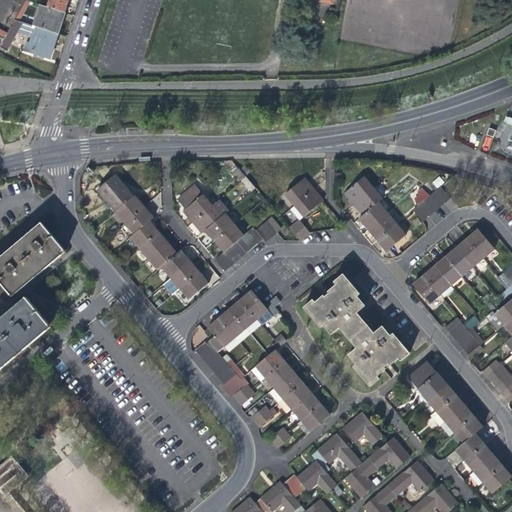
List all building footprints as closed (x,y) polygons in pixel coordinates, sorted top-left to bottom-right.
[(45,0),(43,8),(63,14),(66,2),(67,0),(45,0)] [(32,28),(35,29),(56,36),(61,21),(63,14),(43,8),(39,7),(32,28)] [(51,52),(56,36),(35,29),(32,28),(13,23),(3,40),(0,45),(0,49),(6,52),(16,33),(32,39),(30,45),(26,44),(24,53),(48,60),(51,52)] [(244,167),(239,170),(246,178),(250,174),(244,167)] [(240,182),(246,178),(239,170),(239,169),(233,174),(240,182)] [(96,191),(124,224),(142,208),(131,194),(130,195),(127,191),(114,176),(96,191)] [(344,192),(354,204),(372,187),(363,177),(344,192)] [(285,195),(294,206),(312,191),(314,189),(309,184),(305,178),(285,195)] [(437,183),(440,187),(445,183),(442,179),(437,183)] [(188,216),(193,222),(212,206),(193,184),(177,198),(185,208),(183,210),(188,216)] [(354,204),(363,215),(378,202),(382,199),(372,187),(354,204)] [(449,198),(440,187),(435,192),(444,203),(449,198)] [(318,194),(314,189),(312,191),(294,206),(290,210),(299,220),(323,200),(318,194)] [(432,194),(429,196),(439,207),(444,203),(435,192),(432,194)] [(428,216),(433,212),(424,201),(419,195),(414,200),(417,207),(418,205),(428,216)] [(429,196),(424,201),(433,212),(439,207),(429,196)] [(201,232),(205,229),(208,227),(221,217),(225,213),(229,210),(219,200),(212,206),(193,222),(196,226),(201,232)] [(387,213),(378,202),(363,215),(359,218),(368,230),(387,213)] [(422,221),(428,216),(418,205),(417,207),(413,210),(422,221)] [(124,224),(133,235),(145,225),(148,223),(150,221),(152,219),(147,213),(142,208),(124,224)] [(210,235),(215,240),(234,224),(225,213),(221,217),(208,227),(205,229),(210,235)] [(396,224),(387,213),(368,230),(376,240),(396,224)] [(271,218),(261,226),(270,237),(276,233),(280,229),(271,218)] [(308,231),(299,220),(294,224),(304,235),(308,231)] [(129,239),(138,249),(157,233),(153,228),(148,223),(145,225),(133,235),(129,239)] [(219,246),(224,251),(226,250),(227,249),(231,246),(236,242),(242,237),(243,235),(234,224),(215,240),(219,246)] [(298,240),(304,235),(294,224),(289,229),(298,240)] [(405,235),(396,224),(376,240),(381,245),(385,251),(405,235)] [(0,253),(0,285),(7,293),(56,252),(33,226),(0,253)] [(265,242),(270,237),(261,226),(256,231),(262,239),(265,242)] [(256,243),(262,239),(256,231),(253,228),(247,232),(256,243)] [(471,234),(466,239),(480,255),(492,246),(477,229),(471,234)] [(251,248),(256,243),(247,232),(243,235),(242,237),(251,248)] [(138,249),(147,260),(166,244),(161,238),(157,233),(138,249)] [(245,252),(251,248),(242,237),(236,242),(245,252)] [(470,264),(480,255),(466,239),(462,242),(456,248),(470,264)] [(240,257),(245,252),(236,242),(231,246),(240,257)] [(156,270),(160,267),(175,255),(170,248),(166,244),(147,260),(156,270)] [(234,261),(240,257),(231,246),(227,249),(226,250),(234,261)] [(459,273),(470,264),(456,248),(450,253),(445,257),(459,273)] [(228,266),(234,261),(226,250),(224,251),(219,255),(228,266)] [(179,252),(175,255),(160,267),(169,278),(188,262),(185,259),(179,252)] [(223,270),(228,266),(219,255),(214,260),(223,270)] [(438,262),(434,266),(448,283),(459,273),(445,257),(438,262)] [(192,268),(188,262),(169,278),(178,289),(197,273),(192,268)] [(511,264),(501,274),(506,279),(511,273),(511,264)] [(429,270),(423,275),(437,292),(448,283),(434,266),(429,270)] [(203,280),(197,273),(178,289),(187,300),(206,284),(203,280)] [(377,376),(399,358),(401,361),(411,354),(394,333),(391,336),(383,326),(375,333),(364,320),(358,313),(366,306),(358,296),(361,294),(344,274),(335,282),(338,285),(317,303),(314,300),(305,308),(321,327),(324,325),(332,334),(340,327),(358,348),(349,355),(357,364),(355,367),(371,386),(380,379),(377,376)] [(426,301),(437,292),(423,275),(417,280),(412,284),(426,301)] [(247,296),(241,301),(243,303),(261,325),(273,316),(273,317),(279,312),(275,307),(280,302),(276,297),(265,307),(253,292),(247,296)] [(511,297),(494,313),(503,324),(511,316),(511,297)] [(0,317),(0,363),(46,326),(23,298),(0,317)] [(250,334),(261,325),(243,303),(241,301),(236,305),(231,310),(233,312),(250,334)] [(239,342),(250,334),(233,312),(231,310),(225,315),(220,319),(222,322),(239,342)] [(469,330),(480,322),(474,315),(464,323),(469,330)] [(511,316),(503,324),(511,335),(511,316)] [(444,326),(448,332),(460,323),(455,317),(444,326)] [(229,350),(239,342),(222,322),(220,319),(214,324),(208,329),(215,337),(210,341),(218,350),(223,346),(225,349),(227,348),(229,350)] [(465,329),(460,323),(448,332),(453,338),(465,329)] [(198,344),(208,335),(200,325),(190,335),(198,344)] [(470,334),(465,329),(453,338),(458,344),(470,334)] [(274,340),(279,346),(285,342),(286,341),(280,334),(274,340)] [(474,339),(470,334),(458,344),(462,349),(474,339)] [(478,345),(474,339),(462,349),(467,354),(478,345)] [(216,351),(218,350),(210,341),(208,342),(212,348),(216,351)] [(196,352),(201,357),(212,348),(208,342),(196,352)] [(482,349),(478,345),(467,354),(465,356),(469,360),(482,349)] [(201,357),(206,363),(217,353),(216,351),(212,348),(201,357)] [(255,367),(265,378),(284,361),(278,354),(275,350),(255,367)] [(206,363),(210,368),(222,359),(217,353),(206,363)] [(210,368),(215,374),(227,364),(222,359),(210,368)] [(481,370),(486,375),(498,365),(494,360),(481,370)] [(231,361),(227,364),(215,374),(220,379),(235,366),(231,361)] [(265,378),(273,388),(293,371),(288,366),(284,361),(265,378)] [(409,376),(427,398),(446,383),(437,372),(427,361),(409,376)] [(488,383),(493,389),(498,384),(508,376),(509,375),(500,364),(498,365),(486,375),(490,381),(488,383)] [(221,386),(225,391),(244,376),(249,372),(245,367),(240,371),(235,366),(220,379),(224,384),(221,386)] [(273,388),(282,398),(302,382),(298,378),(293,371),(273,388)] [(249,382),(244,376),(225,391),(231,398),(234,396),(238,400),(251,390),(246,385),(249,382)] [(499,391),(504,397),(511,390),(511,381),(508,376),(498,384),(493,389),(496,393),(499,391)] [(308,389),(302,382),(282,398),(291,409),(308,395),(311,393),(308,389)] [(436,409),(455,393),(451,388),(446,383),(427,398),(436,409)] [(254,394),(251,390),(238,400),(242,405),(254,394)] [(315,398),(311,393),(308,395),(291,409),(301,420),(320,404),(315,398)] [(432,413),(441,424),(464,404),(459,398),(455,393),(436,409),(432,413)] [(325,409),(320,404),(301,420),(310,431),(330,414),(325,409)] [(455,431),(473,415),(467,408),(464,404),(441,424),(450,435),(455,431)] [(252,416),(256,421),(268,410),(264,405),(252,416)] [(272,415),(268,410),(256,421),(260,426),(272,415)] [(353,419),(343,428),(355,442),(365,435),(373,445),(384,436),(363,412),(353,419)] [(478,421),(473,415),(455,431),(464,442),(471,437),(475,433),(483,426),(478,421)] [(307,434),(310,431),(301,420),(297,423),(307,434)] [(270,438),(274,442),(287,432),(283,427),(270,438)] [(291,437),(287,432),(274,442),(278,448),(291,437)] [(330,439),(318,449),(328,461),(330,463),(339,455),(353,471),(363,463),(338,432),(330,439)] [(456,449),(465,459),(484,444),(480,440),(475,433),(471,437),(464,442),(459,446),(456,449)] [(394,437),(393,438),(402,449),(408,457),(410,456),(394,437)] [(411,457),(410,456),(408,457),(402,449),(393,438),(363,463),(353,471),(346,478),(357,491),(361,497),(375,486),(370,480),(367,476),(389,458),(397,468),(411,457)] [(487,448),(484,444),(465,459),(473,470),(492,454),(487,448)] [(322,466),(328,461),(318,449),(312,454),(317,460),(322,466)] [(496,459),(492,454),(473,470),(482,481),(501,465),(496,459)] [(25,511),(10,494),(30,477),(13,457),(0,467),(0,511),(25,511)] [(338,484),(322,466),(317,460),(307,468),(297,476),(294,473),(283,483),(280,479),(267,491),(255,501),(251,496),(231,511),(269,511),(282,502),(290,511),(291,511),(301,504),(297,499),(318,482),(327,493),(338,484)] [(421,490),(434,479),(426,470),(418,460),(364,505),(370,511),(388,511),(386,509),(383,506),(413,481),(417,486),(421,490)] [(506,471),(501,465),(482,481),(491,492),(510,476),(506,471)] [(427,511),(437,504),(442,510),(443,511),(447,511),(458,503),(452,496),(442,484),(408,511),(427,511)] [(303,511),(332,511),(330,509),(321,498),(303,511)]
